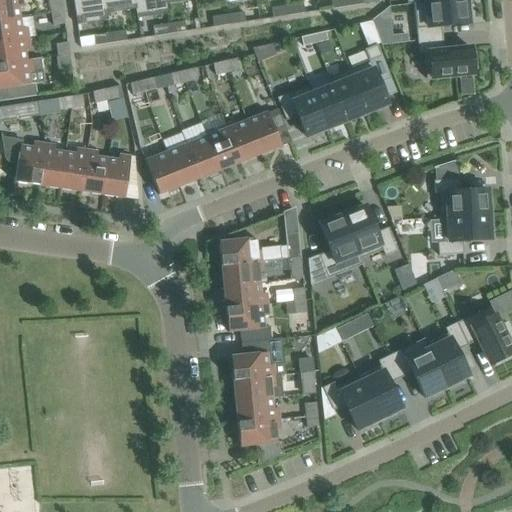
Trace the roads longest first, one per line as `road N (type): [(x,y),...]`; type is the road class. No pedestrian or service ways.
road 1 (residential): [(151,265),(167,231),(182,222),(511,101)]
road 2 (residential): [(511,393),(252,511)]
road 3 (residential): [(194,511),(171,307),(151,265)]
road 4 (residential): [(151,265),(119,252),(0,237)]
